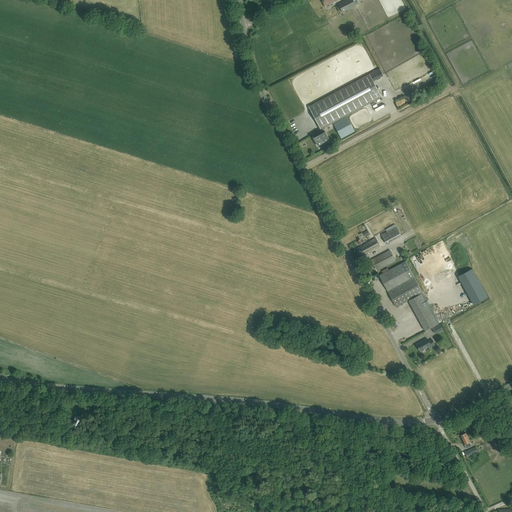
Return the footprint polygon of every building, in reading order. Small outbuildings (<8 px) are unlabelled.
[(352,8),(347,0),(346,0),(338,4),(342,13),(352,8)] [(320,134),(313,138),(317,146),(322,144),(323,146),(326,145),(325,142),(329,139),(323,128),(381,97),(369,74),(309,107),(323,132),(320,134)] [(395,224),(388,228),(389,231),(381,235),(386,244),(402,236),(395,224)] [(356,249),(361,258),(369,254),(369,253),(380,247),(376,238),(356,249)] [(390,250),(371,260),(377,271),(396,261),(390,250)] [(381,271),(383,273),(380,275),(397,307),(408,301),(425,331),(439,323),(423,293),(405,261),(389,270),(388,268),(381,271)] [(405,322),(412,319),(409,310),(406,311),(404,306),(400,308),(402,313),(405,322)] [(432,329),(435,334),(443,330),(440,324),(432,329)] [(436,345),(433,339),(429,341),(427,338),(422,341),(423,341),(417,344),(421,351),(430,346),(431,347),(436,345)] [(460,436),(466,449),(471,446),(465,433),(460,436)] [(467,457),(475,453),(478,452),(475,447),(473,448),(464,452),(467,457)]
